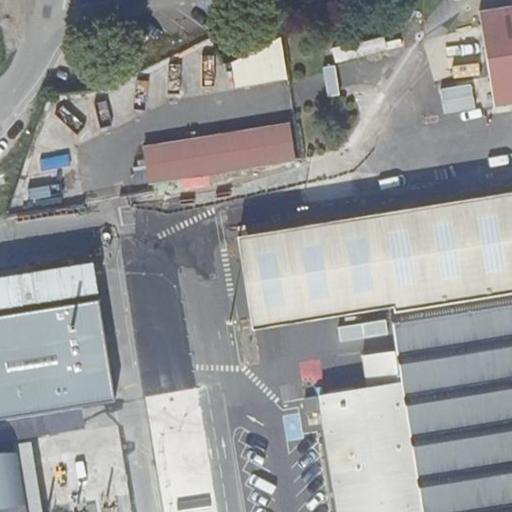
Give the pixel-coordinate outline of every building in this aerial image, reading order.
[(496,107),(511,104),(511,8),(482,13),(496,107)] [(232,64),(237,91),(287,83),(281,40),(232,64)] [(282,125),(135,149),(141,185),(288,162),(282,125)] [(0,406),(112,389),(95,288),(0,303),(0,406)] [(511,511),(511,291),(389,312),(401,387),(312,403),(330,511),(511,511)] [(387,321),(339,324),(341,339),(388,336),(387,321)] [(0,441),(0,511),(26,511),(14,439),(0,441)]
